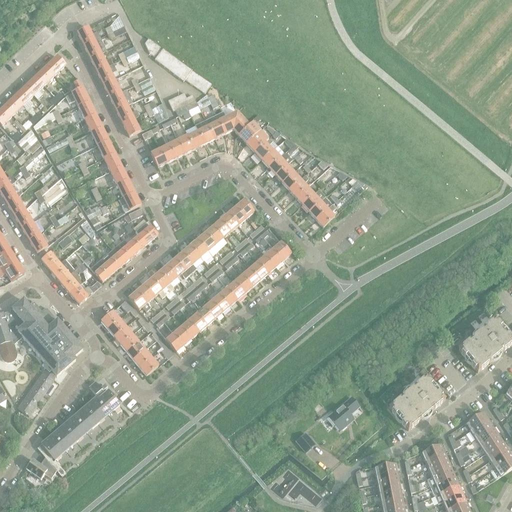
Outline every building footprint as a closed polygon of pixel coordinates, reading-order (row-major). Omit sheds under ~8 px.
[(110,28),(105,30),(108,36),(113,33),(124,28),(119,18),(110,28)] [(113,33),(108,36),(111,41),(116,39),(127,33),(124,28),(113,33)] [(77,34),(84,48),(95,43),(100,40),(97,33),(91,36),(88,29),(77,34)] [(90,61),(101,56),(107,53),(100,40),(95,43),(84,48),(90,61)] [(150,55),(151,56),(158,47),(149,40),(145,45),(150,55)] [(151,56),(156,60),(163,50),(158,47),(151,56)] [(134,49),(123,55),(126,59),(137,54),(134,49)] [(156,60),(155,62),(159,65),(168,54),(163,50),(156,60)] [(137,54),(126,59),(129,65),(139,60),(137,54)] [(159,65),(164,69),(173,58),(168,54),(159,65)] [(90,61),(97,74),(113,66),(111,60),(105,63),(101,56),(90,61)] [(57,58),(46,69),(55,78),(65,67),(57,58)] [(164,69),(169,73),(177,61),(173,58),(164,69)] [(169,73),(174,76),(182,65),(177,61),(169,73)] [(174,76),(178,80),(187,69),(182,65),(174,76)] [(117,72),(113,66),(97,74),(103,87),(114,81),(111,75),(117,72)] [(143,67),(132,72),(136,80),(139,86),(150,80),(143,67)] [(46,69),(35,79),(44,88),(55,78),(46,69)] [(183,83),(185,82),(192,72),(187,69),(178,80),(183,83)] [(185,82),(190,85),(197,75),(192,72),(185,82)] [(190,85),(197,90),(204,80),(197,75),(190,85)] [(39,93),(44,88),(35,79),(25,89),(33,98),(33,99),(36,102),(42,96),(39,93)] [(150,80),(139,86),(141,91),(144,97),(155,92),(152,84),(150,80)] [(211,85),(204,80),(197,90),(205,95),(211,85)] [(103,87),(110,100),(121,94),(126,92),(124,89),(122,85),(117,87),(114,81),(103,87)] [(29,102),(33,99),(33,98),(25,89),(14,99),(23,108),(31,116),(34,114),(32,112),(35,109),(31,106),(32,105),(29,102)] [(75,102),(78,109),(89,103),(82,90),(71,95),(72,96),(66,99),(69,105),(75,102)] [(126,92),(121,94),(110,100),(116,113),(127,107),(133,105),(126,92)] [(59,93),(54,98),(58,102),(63,97),(59,93)] [(184,95),(179,97),(184,108),(186,107),(189,106),(186,100),(184,95)] [(210,105),(213,111),(219,108),(213,96),(207,99),(210,105)] [(179,97),(173,100),(178,111),(184,108),(179,97)] [(192,97),(186,100),(189,106),(186,107),(188,112),(198,108),(196,105),(196,104),(193,98),(192,97)] [(206,97),(196,104),(196,105),(198,108),(199,111),(210,105),(207,99),(206,97)] [(54,106),(58,102),(54,98),(50,102),(54,106)] [(14,99),(4,109),(13,118),(23,108),(14,99)] [(174,113),(175,112),(178,111),(173,100),(168,102),(172,112),(174,113)] [(78,109),(84,122),(95,116),(89,103),(78,109)] [(144,108),(147,114),(152,111),(157,108),(154,103),(144,108)] [(157,108),(152,111),(154,116),(158,124),(169,119),(167,116),(162,106),(157,108)] [(116,113),(123,126),(134,120),(139,118),(136,113),(131,115),(127,107),(116,113)] [(190,116),(188,112),(186,107),(184,108),(178,111),(175,112),(178,118),(183,116),(185,121),(190,119),(190,116)] [(0,125),(2,128),(13,118),(4,109),(0,112),(0,125)] [(41,121),(33,128),(34,131),(56,120),(61,117),(58,111),(53,114),(49,115),(49,114),(41,121)] [(38,114),(33,118),(37,122),(42,118),(38,114)] [(222,114),(215,117),(224,136),(233,131),(238,137),(249,127),(236,114),(225,119),(222,114)] [(84,122),(91,135),(102,129),(95,116),(84,122)] [(215,117),(205,122),(214,141),(224,136),(215,117)] [(256,124),(261,120),(257,117),(253,121),(254,123),(249,127),(238,137),(246,146),(260,133),(256,128),(258,126),(256,124)] [(32,127),(37,122),(33,118),(29,123),(32,127)] [(140,133),(134,120),(123,126),(129,139),(140,133)] [(16,121),(13,124),(23,135),(26,133),(26,132),(22,127),(16,121)] [(28,122),(22,127),(26,132),(32,127),(29,123),(28,122)] [(205,122),(195,128),(204,146),(214,141),(205,122)] [(276,133),(268,127),(266,130),(273,136),(275,133),(276,133)] [(185,132),(187,137),(194,151),(204,146),(195,128),(185,132)] [(91,135),(97,148),(108,142),(102,129),(91,135)] [(31,132),(17,144),(25,153),(38,142),(31,132)] [(48,132),(41,135),(43,141),(50,137),(48,132)] [(150,132),(142,136),(144,141),(153,137),(152,135),(152,136),(150,132)] [(16,143),(21,137),(17,133),(12,138),(16,143)] [(268,141),(260,133),(246,146),(254,154),(265,144),(268,141)] [(273,136),(272,138),(277,141),(280,136),(275,133),(273,136)] [(187,137),(178,141),(185,156),(194,151),(187,137)] [(48,139),(41,143),(45,148),(51,145),(48,139)] [(66,140),(46,150),(48,155),(68,145),(66,140)] [(178,141),(169,146),(176,160),(185,156),(178,141)] [(254,154),(261,162),(277,147),(273,143),(271,145),(268,141),(265,144),(254,154)] [(295,146),(286,141),(284,143),(290,150),(294,147),(295,146)] [(7,151),(8,151),(13,148),(9,142),(4,145),(7,151)] [(25,153),(24,154),(27,157),(30,154),(32,156),(41,147),(38,142),(25,153)] [(115,155),(108,142),(97,148),(100,152),(104,161),(115,155)] [(159,151),(166,165),(176,160),(169,146),(159,151)] [(290,150),(287,153),(290,156),(298,149),(295,146),(294,147),(290,150)] [(261,162),(268,169),(283,156),(284,155),(277,147),(261,162)] [(16,153),(13,148),(8,151),(9,154),(11,156),(16,153)] [(42,149),(23,167),(24,168),(27,173),(45,155),(42,149)] [(0,157),(0,161),(9,154),(8,151),(7,151),(0,157)] [(158,169),(166,165),(159,151),(151,155),(158,169)] [(115,155),(104,161),(110,173),(121,168),(115,155)] [(283,156),(268,169),(275,177),(286,166),(287,167),(291,163),(284,155),(283,156)] [(303,163),(298,157),(295,160),(300,165),(303,163)] [(320,164),(317,166),(323,172),(327,167),(320,164)] [(275,177),(282,184),(293,173),(287,167),(286,166),(275,177)] [(110,173),(113,180),(117,186),(128,181),(121,168),(110,173)] [(49,170),(38,180),(43,185),(54,175),(49,170)] [(21,173),(14,179),(16,182),(23,176),(21,173)] [(282,184),(288,191),(300,181),(293,173),(282,184)] [(6,180),(2,174),(0,175),(0,192),(10,187),(10,186),(15,183),(11,177),(6,180)] [(340,174),(337,177),(342,182),(347,178),(340,174)] [(304,177),(300,181),(288,191),(295,199),(306,188),(303,185),(307,181),(304,177)] [(325,186),(319,180),(316,183),(321,189),(325,186)] [(114,196),(120,193),(123,199),(134,194),(128,181),(117,186),(111,189),(114,196)] [(357,183),(352,188),(359,196),(361,194),(367,189),(357,183)] [(18,199),(10,187),(0,192),(0,194),(7,206),(18,199)] [(45,188),(39,193),(42,197),(48,191),(45,188)] [(295,199),(302,206),(313,196),(306,188),(295,199)] [(134,194),(123,199),(118,201),(125,215),(141,207),(134,194)] [(302,206),(309,213),(320,203),(313,196),(302,206)] [(21,205),(18,199),(7,206),(14,218),(25,212),(24,210),(29,207),(26,202),(21,205)] [(320,203),(309,213),(315,221),(331,206),(325,199),(320,203)] [(344,207),(338,200),(335,203),(340,210),(344,207)] [(243,202),(235,209),(246,220),(254,214),(243,202)] [(332,207),(331,206),(315,221),(323,229),(334,218),(330,214),(335,210),(332,206),(332,207)] [(90,209),(84,212),(87,217),(94,213),(101,210),(100,207),(97,209),(97,208),(91,211),(90,209)] [(106,208),(100,211),(103,217),(109,214),(106,208)] [(235,209),(228,215),(238,227),(246,220),(235,209)] [(132,222),(145,216),(142,210),(128,216),(132,222)] [(14,218),(22,231),(33,224),(25,212),(14,218)] [(228,215),(220,222),(230,233),(238,227),(228,215)] [(87,221),(80,227),(91,240),(92,238),(95,236),(87,221)] [(220,222),(213,228),(223,240),(230,233),(220,222)] [(29,241),(29,243),(40,236),(39,235),(36,230),(33,224),(22,231),(29,241)] [(147,224),(136,234),(147,246),(158,237),(147,224)] [(251,228),(255,232),(258,235),(263,230),(261,227),(259,228),(256,224),(251,228)] [(213,228),(205,235),(215,246),(223,240),(213,228)] [(121,229),(117,233),(120,238),(125,234),(121,229)] [(268,230),(260,237),(263,240),(267,244),(275,237),(268,230)] [(252,240),(258,235),(255,232),(249,237),(250,238),(252,240)] [(116,242),(120,238),(117,233),(112,238),(116,242)] [(205,235),(197,241),(207,253),(212,258),(219,252),(215,246),(205,235)] [(48,249),(40,236),(29,243),(37,255),(48,249)] [(127,246),(136,256),(143,250),(145,248),(147,246),(138,236),(133,241),(127,246)] [(68,237),(62,242),(59,245),(63,250),(72,242),(68,237)] [(233,237),(229,240),(236,248),(240,244),(233,237)] [(257,245),(263,240),(260,237),(255,242),(257,245)] [(91,240),(87,243),(92,250),(98,245),(92,238),(91,240)] [(245,239),(240,244),(242,248),(248,243),(245,239)] [(0,257),(9,251),(2,240),(0,241),(0,257)] [(207,253),(197,241),(190,248),(202,262),(203,262),(205,264),(211,258),(207,253)] [(124,242),(113,251),(125,265),(136,256),(127,246),(124,242)] [(88,254),(92,250),(87,243),(82,247),(88,254)] [(236,253),(242,248),(240,244),(236,248),(233,250),(236,253)] [(280,244),(272,251),(283,263),(291,256),(280,244)] [(251,245),(245,250),(248,253),(254,248),(251,245)] [(199,265),(202,262),(190,248),(182,254),(196,270),(198,273),(203,270),(199,265)] [(242,258),(248,253),(245,250),(240,254),(242,258)] [(0,268),(0,272),(16,263),(9,251),(0,257),(0,263),(2,267),(0,268)] [(102,261),(106,265),(113,275),(121,268),(123,266),(125,265),(113,251),(108,256),(102,261)] [(267,256),(265,257),(275,269),(283,263),(272,251),(267,256)] [(230,252),(224,257),(227,261),(233,256),(230,252)] [(41,262),(51,273),(60,265),(50,254),(41,262)] [(188,277),(196,270),(182,254),(174,261),(188,277)] [(221,266),(227,261),(224,257),(218,262),(221,266)] [(236,257),(230,263),(233,266),(239,261),(236,257)] [(265,257),(257,264),(267,276),(275,269),(265,257)] [(83,266),(78,261),(74,264),(76,266),(77,267),(73,271),(74,273),(79,269),(83,266)] [(90,270),(94,275),(102,284),(110,278),(112,276),(113,275),(106,265),(102,261),(96,266),(90,270)] [(184,280),(188,277),(174,261),(167,267),(177,279),(181,276),(184,280)] [(60,285),(74,273),(73,271),(72,270),(69,267),(65,262),(60,266),(60,265),(51,273),(60,284),(60,285)] [(250,270),(260,282),(267,276),(257,264),(254,266),(250,262),(246,265),(250,270)] [(16,263),(0,272),(0,276),(1,278),(6,274),(11,283),(24,275),(16,263)] [(227,271),(233,266),(230,263),(224,268),(227,271)] [(215,265),(209,270),(212,274),(218,269),(215,265)] [(87,270),(83,266),(79,269),(79,270),(83,274),(87,270)] [(179,282),(177,280),(177,279),(167,267),(159,274),(172,289),(179,282)] [(87,270),(83,274),(86,282),(92,277),(87,270)] [(206,279),(212,274),(209,270),(203,275),(206,279)] [(221,270),(215,276),(218,279),(224,274),(221,270)] [(250,270),(242,277),(252,289),(260,282),(250,270)] [(78,278),(75,273),(74,273),(60,285),(69,295),(82,285),(77,279),(78,278)] [(173,289),(172,289),(159,274),(152,280),(162,292),(166,289),(169,293),(173,289)] [(212,284),(218,279),(215,276),(209,281),(212,284)] [(242,277),(234,283),(245,295),(252,289),(242,277)] [(200,278),(194,283),(197,287),(203,282),(200,278)] [(165,296),(162,292),(152,280),(144,286),(154,299),(158,295),(162,299),(165,296)] [(194,283),(186,290),(189,293),(197,287),(194,283)] [(200,289),(202,291),(208,286),(206,283),(200,289)] [(234,283),(227,290),(237,301),(245,295),(234,283)] [(86,290),(82,285),(69,295),(79,307),(101,288),(98,284),(93,288),(93,289),(90,291),(88,289),(86,290)] [(144,286),(136,293),(147,305),(154,299),(144,286)] [(216,292),(219,296),(229,308),(237,301),(227,290),(223,292),(220,289),(216,292)] [(183,298),(189,293),(186,290),(180,295),(183,298)] [(198,290),(192,295),(195,298),(201,293),(198,290)] [(147,305),(136,293),(129,300),(139,312),(142,309),(146,313),(150,310),(147,305)] [(196,300),(195,298),(192,295),(186,300),(189,303),(191,302),(192,303),(196,300)] [(219,296),(212,303),(222,314),(229,308),(219,296)] [(177,298),(171,303),(174,306),(179,301),(177,298)] [(2,314),(0,314),(0,356),(1,359),(2,361),(4,363),(7,364),(10,364),(14,361),(15,359),(15,357),(12,346),(22,338),(48,368),(45,371),(55,378),(56,378),(75,362),(73,359),(82,351),(46,310),(42,313),(33,303),(28,307),(24,302),(13,312),(3,315),(2,314)] [(127,315),(128,314),(130,312),(130,313),(133,310),(126,302),(120,307),(125,312),(127,315)] [(168,311),(174,306),(171,303),(165,308),(168,311)] [(183,303),(177,308),(180,311),(186,306),(183,303)] [(212,303),(204,309),(214,321),(222,314),(212,303)] [(174,316),(180,311),(177,308),(171,313),(174,316)] [(204,309),(196,316),(207,327),(214,321),(204,309)] [(138,316),(133,310),(130,313),(135,319),(138,316)] [(101,323),(108,331),(120,321),(113,313),(101,323)] [(152,325),(159,319),(156,316),(150,321),(152,325)] [(196,316),(189,322),(199,334),(207,327),(196,316)] [(511,346),(511,344),(511,340),(511,339),(508,335),(505,337),(499,330),(502,328),(498,323),(495,320),(491,323),(461,348),(462,348),(458,351),(461,354),(461,355),(464,359),(467,357),(473,364),(471,366),(474,371),(474,370),(477,374),(481,371),(493,360),(491,358),(496,354),(498,357),(511,346)] [(108,331),(114,339),(126,329),(120,321),(108,331)] [(158,329),(165,324),(162,321),(156,326),(158,329)] [(189,322),(181,329),(191,340),(199,334),(189,322)] [(114,339),(120,347),(133,337),(126,329),(114,339)] [(181,329),(174,335),(184,347),(191,340),(181,329)] [(151,336),(156,343),(159,341),(154,334),(151,336)] [(176,353),(184,347),(174,335),(166,342),(176,353)] [(458,340),(454,335),(449,340),(453,344),(458,340)] [(120,347),(127,354),(139,344),(133,337),(120,347)] [(156,343),(157,344),(162,350),(165,348),(159,341),(156,343)] [(127,354),(133,362),(145,352),(139,344),(127,354)] [(172,356),(165,348),(162,350),(160,353),(167,361),(172,356)] [(133,362),(140,370),(152,360),(145,352),(133,362)] [(158,367),(152,360),(140,370),(146,377),(158,367)] [(45,371),(38,382),(49,389),(54,381),(55,378),(45,371)] [(392,406),(389,409),(392,412),(391,413),(395,417),(397,415),(404,422),(401,424),(405,429),(408,432),(411,429),(425,418),(422,416),(426,413),(428,415),(441,404),(445,401),(442,398),(442,397),(438,393),(436,395),(430,388),(432,386),(429,381),(428,382),(426,378),(422,381),(392,406)] [(38,382),(28,396),(39,404),(49,389),(38,382)] [(107,390),(105,387),(100,391),(95,384),(89,389),(96,397),(96,396),(99,400),(97,402),(108,416),(119,407),(108,393),(104,396),(103,394),(107,390)] [(28,396),(18,410),(29,418),(39,404),(28,396)] [(359,409),(351,399),(328,418),(340,432),(353,421),(350,416),(359,409)] [(97,402),(86,411),(98,425),(108,416),(97,402)] [(86,411),(75,420),(87,434),(98,425),(86,411)] [(465,425),(471,433),(487,422),(482,414),(465,425)] [(75,420),(65,429),(76,443),(87,434),(75,420)] [(471,433),(476,440),(492,429),(487,422),(471,433)] [(65,429),(54,438),(66,452),(76,443),(65,429)] [(476,440),(480,448),(497,437),(492,429),(476,440)] [(315,447),(305,435),(296,443),(305,454),(315,447)] [(480,448),(485,455),(502,444),(497,437),(480,448)] [(40,452),(39,453),(45,460),(47,461),(50,465),(56,473),(58,474),(59,477),(61,478),(61,479),(66,475),(64,473),(64,472),(55,461),(66,452),(54,438),(43,448),(44,449),(40,452)] [(485,455),(490,463),(507,452),(502,444),(485,455)] [(421,454),(425,462),(444,454),(440,446),(421,454)] [(490,463),(495,470),(511,459),(511,458),(507,452),(490,463)] [(447,462),(444,454),(425,462),(429,471),(447,462)] [(496,481),(500,478),(511,470),(511,459),(495,470),(491,473),(496,481)] [(33,461),(26,470),(38,479),(41,481),(43,478),(45,476),(51,480),(56,473),(50,465),(47,461),(45,460),(40,467),(33,461)] [(451,471),(447,462),(429,471),(432,478),(432,479),(451,471)] [(374,469),(376,478),(396,474),(394,465),(374,469)] [(454,479),(451,471),(432,479),(432,478),(427,481),(430,490),(454,479)] [(376,478),(378,487),(398,483),(396,474),(376,478)] [(316,507),(323,498),(297,477),(292,483),(288,480),(282,488),(278,485),(273,491),(283,499),(287,493),(297,501),(302,496),(316,507)] [(458,487),(454,479),(430,490),(434,498),(458,487)] [(378,487),(380,496),(400,492),(398,483),(378,487)] [(462,495),(458,487),(434,498),(438,506),(443,503),(462,495)] [(34,490),(30,495),(31,497),(33,498),(35,497),(37,495),(39,494),(38,493),(34,490)] [(380,496),(381,504),(401,500),(400,492),(380,496)] [(465,504),(462,495),(443,503),(447,511),(465,504)] [(381,504),(382,511),(389,511),(403,509),(401,500),(381,504)]
